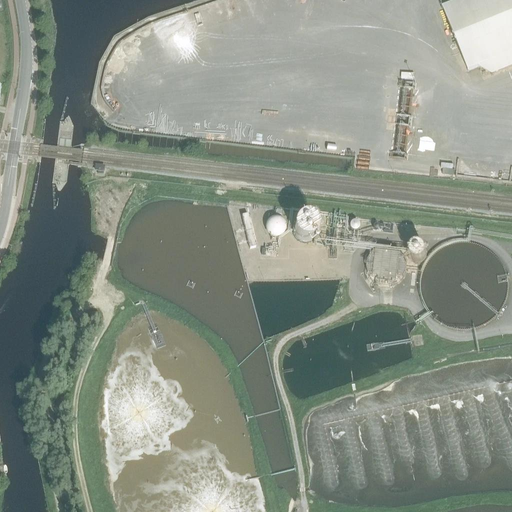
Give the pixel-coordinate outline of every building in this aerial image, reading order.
[(511,0),(466,0),(445,9),(470,72),(477,69),(511,54),(511,0)] [(278,228),(314,228),(314,218),(285,218),(285,210),(276,210),(276,219),(266,219),(266,236),(278,236),(278,228)] [(247,213),(241,216),(246,229),(252,227),(247,213)] [(247,238),(248,248),(258,247),(256,237),(247,238)] [(405,247),(406,256),(421,255),(420,246),(405,247)]
